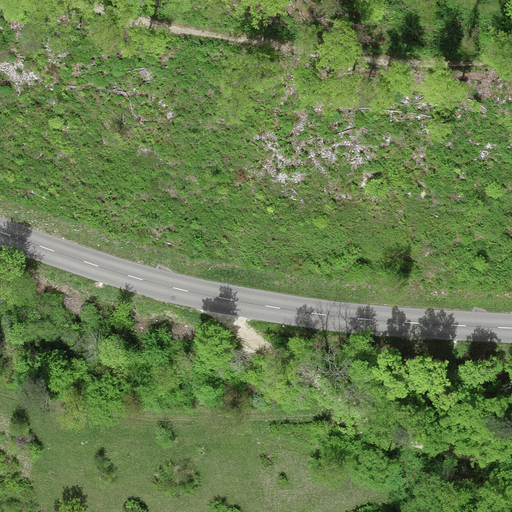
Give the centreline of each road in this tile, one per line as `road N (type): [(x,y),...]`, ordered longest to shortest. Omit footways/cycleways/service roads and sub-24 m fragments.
road 1 (tertiary): [(0,230),(204,297),(342,317),(511,328)]
road 2 (track): [(511,57),(382,60),(120,18),(80,0)]
road 3 (track): [(0,382),(91,409),(170,419),(360,414)]
road 4 (track): [(204,297),(231,333),(420,447),(511,457)]
